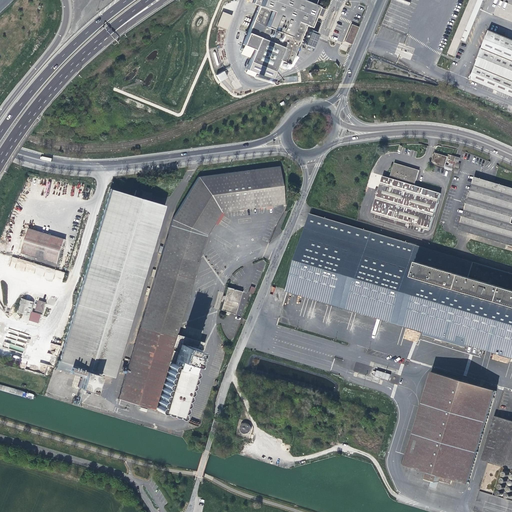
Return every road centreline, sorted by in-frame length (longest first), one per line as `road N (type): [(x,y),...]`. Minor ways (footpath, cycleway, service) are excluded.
road 1 (unclassified): [(307,187),(226,377),(187,511)]
road 2 (trunk): [(125,0),(49,69),(0,135)]
road 3 (residential): [(0,437),(129,479),(155,511)]
road 4 (trunk): [(0,163),(41,102),(108,33)]
road 5 (tertiary): [(105,166),(252,148)]
road 6 (tertiary): [(377,132),(442,131),(511,155)]
road 7 (motorway): [(66,0),(60,36),(0,116)]
